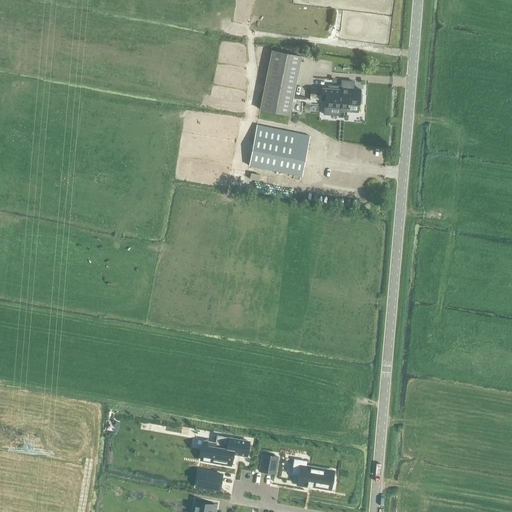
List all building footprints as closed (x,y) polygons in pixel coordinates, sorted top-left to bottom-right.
[(271,51),(259,110),(289,116),(301,57),(271,51)] [(325,100),(324,115),(340,116),(340,111),(347,112),(348,104),(359,105),(360,103),(361,97),(360,96),(360,89),(353,89),(354,81),(341,81),(341,86),(332,86),(332,89),(322,89),(311,88),(310,99),(325,100)] [(257,125),(249,165),(301,177),(309,136),(257,125)] [(204,445),(201,459),(211,461),(212,456),(231,460),(233,453),(246,455),(249,441),(217,436),(215,447),(204,445)] [(262,454),(259,471),(275,474),(278,457),(262,454)] [(295,459),(292,473),(299,474),(297,485),(307,487),(307,486),(308,486),(311,486),(312,487),(312,486),(331,489),(334,473),(305,468),(306,461),(295,459)] [(197,478),(196,486),(215,490),(217,482),(221,482),(222,475),(204,471),(202,479),(197,478)] [(214,511),(216,506),(196,502),(193,511),(214,511)]
